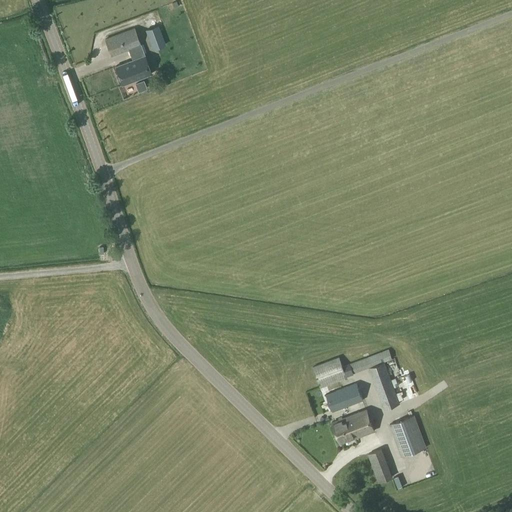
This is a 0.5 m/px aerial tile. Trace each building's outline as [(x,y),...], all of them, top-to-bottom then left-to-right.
[(144,30),(151,26),(149,20),(141,24),(144,30)] [(158,27),(146,32),(153,51),(165,47),(158,27)] [(133,29),(104,40),(111,57),(128,50),(132,60),(115,67),(122,85),(151,74),(133,29)] [(146,89),(143,81),(135,84),(138,92),(146,89)] [(338,358),(313,367),(320,388),(346,378),(345,376),(368,367),(368,369),(384,364),(380,353),(342,368),(338,358)] [(384,363),(384,364),(368,369),(383,410),(399,405),(384,363)] [(356,384),(326,395),(332,412),(362,401),(356,384)] [(367,412),(333,424),(340,444),(374,432),(367,412)] [(413,417),(388,425),(400,457),(424,449),(413,417)] [(380,450),(367,454),(377,483),(390,478),(380,450)] [(402,473),(412,469),(408,460),(398,464),(402,473)]
